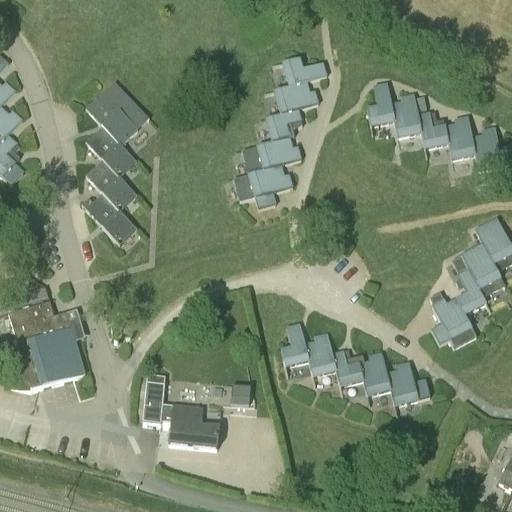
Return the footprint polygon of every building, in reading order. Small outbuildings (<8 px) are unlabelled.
[(284,68),(290,90),(294,101),(309,96),(306,86),(326,80),(322,67),(302,73),(299,63),(274,70),(274,71),(284,68)] [(0,127),(9,118),(1,111),(15,95),(5,86),(2,89),(0,91),(0,127)] [(371,130),(394,126),(404,124),(401,107),(391,109),(387,88),(373,90),(377,111),(367,113),(372,141),(373,140),(371,130)] [(294,101),(290,90),(263,98),(270,122),(282,118),(285,130),(306,124),(303,113),(318,108),(314,95),(309,96),(294,101)] [(85,113),(102,131),(103,130),(117,144),(133,129),(136,133),(137,132),(103,97),(85,113)] [(398,141),(421,137),(420,135),(433,133),(431,127),(436,126),(434,117),(418,120),(414,99),(400,101),(401,107),(404,124),(394,126),(399,152),(400,152),(398,141)] [(0,155),(5,160),(16,148),(7,140),(22,124),(12,114),(9,118),(0,127),(0,155)] [(282,118),(270,122),(254,126),(261,149),(273,146),(276,157),(292,152),(289,142),(309,136),(306,124),(285,130),(282,118)] [(452,164),(475,160),(486,158),(482,139),(472,141),(468,121),(454,124),(455,129),(459,146),(448,148),(453,175),(454,174),(452,164)] [(425,153),(448,148),(459,146),(455,129),(433,133),(420,135),(421,137),(426,163),(427,163),(425,153)] [(137,166),(117,144),(103,130),(102,131),(85,146),(102,164),(103,163),(116,178),(133,163),(136,167),(137,166)] [(479,176),(511,169),(511,158),(510,151),(499,153),(495,132),(481,135),(482,139),(486,158),(475,160),(479,186),(480,186),(479,176)] [(276,157),(273,146),(261,149),(248,153),(241,155),(248,179),(265,174),(268,184),(283,180),(288,178),(286,168),(301,164),(297,151),(292,152),(276,157)] [(0,179),(11,190),(23,176),(6,160),(11,154),(14,157),(20,151),(16,148),(5,160),(0,155),(0,179)] [(103,163),(102,164),(85,180),(102,198),(103,197),(116,211),(132,196),(136,200),(137,200),(116,178),(103,163)] [(265,174),(248,179),(232,183),(239,207),(244,205),(244,206),(255,203),(258,214),(275,209),(272,197),(292,192),(288,178),(283,180),(268,184),(265,174)] [(103,197),(102,198),(93,206),(89,202),(81,209),(116,246),(132,230),(136,234),(137,234),(116,211),(103,197)] [(482,273),(493,268),(511,257),(511,251),(506,241),(497,246),(487,227),(475,234),(484,252),(475,257),(482,273)] [(478,292),(478,293),(499,282),(504,291),(505,291),(493,268),(482,273),(475,257),(472,253),(460,259),(470,278),(455,285),(459,294),(464,291),(467,297),(478,292)] [(454,323),(464,318),(485,307),(490,317),(490,316),(478,293),(478,292),(467,297),(446,308),(454,323)] [(431,334),(439,350),(471,333),(475,342),(476,342),(464,318),(454,323),(446,308),(444,303),(432,310),(441,328),(431,334)] [(12,332),(54,320),(50,306),(8,318),(12,332)] [(21,364),(75,348),(66,317),(54,320),(12,332),(21,364)] [(304,348),(299,328),(286,331),(292,351),(280,354),(287,381),(288,381),(285,371),(308,365),(319,363),(315,346),(304,348)] [(319,363),(308,365),(314,391),(315,391),(313,381),(336,375),(335,374),(347,371),(345,364),(350,363),(348,354),(332,358),(327,337),(313,341),(315,346),(319,363)] [(30,395),(38,393),(84,380),(75,348),(21,364),(30,395)] [(374,383),(363,385),(369,411),(370,411),(368,401),(390,395),(401,393),(397,375),(387,378),(381,357),(368,360),(369,365),(374,383)] [(335,374),(336,375),(342,401),(343,401),(340,391),(363,385),(374,383),(369,365),(347,371),(335,374)] [(418,405),(430,402),(425,384),(414,387),(409,367),(395,370),(397,375),(401,393),(390,395),(397,421),(398,421),(395,410),(418,404),(418,405)] [(162,409),(164,389),(146,387),(142,428),(160,430),(161,427),(170,428),(168,449),(216,454),(219,432),(201,430),(203,413),(162,409)] [(236,390),(234,409),(251,411),(253,392),(236,390)] [(511,459),(498,487),(511,493),(511,459)]
